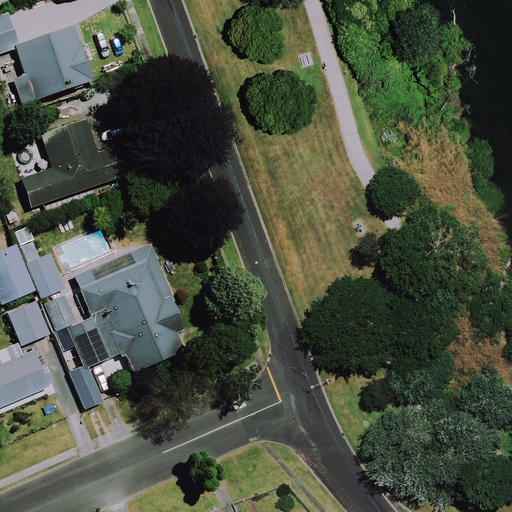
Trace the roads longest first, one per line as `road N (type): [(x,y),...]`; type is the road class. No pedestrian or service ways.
road 1 (residential): [(161,0),(303,391)]
road 2 (residential): [(303,391),(28,511)]
road 3 (residential): [(303,391),(321,440),(372,511)]
